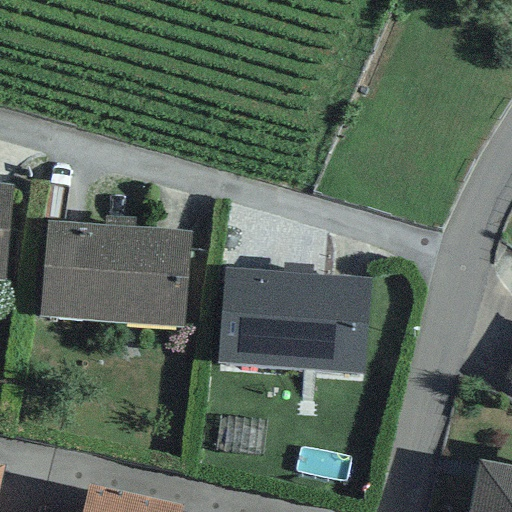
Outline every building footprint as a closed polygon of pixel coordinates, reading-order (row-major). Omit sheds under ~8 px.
[(11,193),(0,192),(0,289),(5,290),(11,193)] [(190,241),(47,231),(41,327),(184,337),(190,241)] [(373,289),(225,278),(218,371),(366,382),(373,289)] [(511,364),(502,384),(511,388),(511,364)] [(511,511),(511,477),(479,472),(471,511),(511,511)] [(155,511),(89,497),(85,511),(155,511)]
